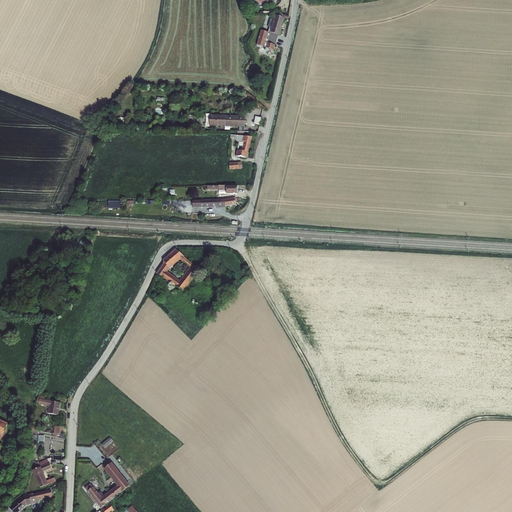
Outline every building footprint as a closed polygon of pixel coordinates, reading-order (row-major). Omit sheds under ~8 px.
[(261,29),(257,45),(266,47),(265,49),(275,52),(284,16),(274,14),(270,31),(261,29)] [(206,114),(205,127),(209,127),(209,126),(225,127),(225,130),(230,130),(230,127),(238,127),(238,132),(244,132),(244,127),(245,127),(245,116),(210,115),(210,114),(206,114)] [(116,118),(116,124),(120,124),(120,126),(126,127),(126,118),(116,118)] [(230,135),(230,140),(234,140),(234,142),(239,142),(237,150),(235,156),(247,158),(251,137),(234,135),(230,135)] [(241,162),(229,163),(229,170),(242,169),(241,162)] [(237,186),(207,186),(207,190),(218,190),(218,191),(218,194),(226,194),(237,194),(237,186)] [(225,199),(225,206),(236,205),(235,203),(235,199),(234,198),(225,199)] [(193,200),(193,207),(201,207),(202,207),(225,206),(225,199),(206,200),(200,200),(193,200)] [(120,200),(108,201),(108,208),(121,208),(120,200)] [(184,257),(175,249),(163,260),(163,261),(163,264),(156,273),(162,277),(162,278),(183,292),(200,270),(184,257)] [(36,398),(35,403),(38,403),(38,405),(48,406),(47,408),(48,408),(47,413),(58,415),(61,403),(50,401),(44,400),(45,397),(40,396),(39,399),(36,398)] [(54,426),(53,434),(63,434),(64,427),(54,426)] [(110,437),(102,444),(105,448),(113,441),(110,437)] [(35,469),(32,470),(40,488),(48,484),(56,481),(54,478),(47,481),(43,472),(51,468),(47,459),(39,463),(38,462),(33,464),(35,469)] [(91,484),(85,488),(87,491),(100,509),(130,486),(112,463),(109,460),(102,466),(104,469),(116,485),(101,497),(93,487),(91,484)] [(24,496),(9,508),(12,511),(17,511),(26,505),(38,502),(38,500),(52,496),(50,490),(24,496)]
